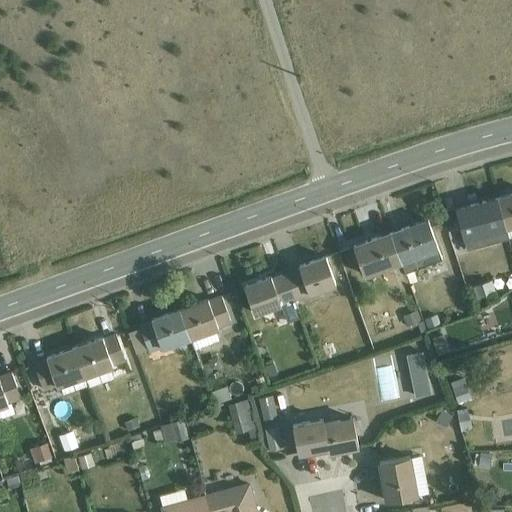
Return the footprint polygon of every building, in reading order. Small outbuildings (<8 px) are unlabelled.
[(511,194),(498,198),(509,238),(511,236),(511,194)] [(509,238),(498,198),(469,206),(470,208),(455,211),(466,250),(509,239),(509,238)] [(405,272),(442,259),(428,219),(391,233),(401,263),(405,272)] [(401,263),(391,233),(353,247),(364,277),(401,263)] [(296,300),(336,285),(326,257),(299,266),(300,269),(286,273),(296,300)] [(296,300),(286,273),(272,278),(271,276),(244,286),(255,315),(281,305),(287,322),(302,317),(296,300)] [(492,279),(469,288),(473,300),(497,291),(492,279)] [(216,329),(231,323),(222,296),(209,301),(208,299),(180,309),(191,339),(195,349),(220,340),(216,329)] [(191,339),(180,309),(152,319),(153,321),(140,326),(150,352),(162,347),(163,349),(191,339)] [(418,309),(402,315),(407,327),(422,320),(418,309)] [(113,366),(126,360),(117,334),(103,339),(103,337),(75,347),(89,385),(89,387),(114,378),(111,368),(114,366),(113,366)] [(444,334),(432,338),(438,356),(449,351),(444,334)] [(332,340),(321,344),(326,359),(337,355),(332,340)] [(89,385),(75,347),(47,358),(47,359),(34,364),(44,391),(57,386),(57,387),(61,386),(63,394),(89,385)] [(406,348),(409,390),(428,388),(424,347),(406,348)] [(5,405),(21,399),(12,372),(0,376),(0,417),(9,415),(5,405)] [(466,383),(453,388),(458,403),(471,399),(466,383)] [(232,399),(227,386),(210,391),(215,405),(232,399)] [(264,420),(278,417),(273,394),(259,397),(264,420)] [(258,437),(248,398),(228,404),(236,433),(248,430),(251,439),(258,437)] [(468,408),(457,411),(461,430),(472,428),(468,408)] [(453,416),(441,409),(435,421),(447,428),(453,416)] [(328,452),(359,446),(353,417),(324,423),(322,417),(292,423),(298,452),(327,447),(328,452)] [(185,419),(161,425),(163,433),(153,435),(154,440),(157,439),(157,442),(164,440),(165,446),(191,440),(185,419)] [(79,446),(73,430),(59,435),(64,451),(79,446)] [(275,430),(265,431),(269,456),(278,454),(275,430)] [(52,457),(47,443),(30,449),(35,463),(52,457)] [(91,453),(78,457),(81,469),(95,465),(94,462),(97,461),(94,453),(92,454),(91,453)] [(492,454),(475,453),(474,465),(478,466),(478,467),(489,469),(492,454)] [(74,455),(63,459),(67,472),(78,469),(74,455)] [(387,501),(419,495),(412,455),(379,461),(387,501)] [(44,492),(37,469),(20,474),(27,499),(38,496),(37,494),(44,492)] [(22,485),(17,474),(5,478),(9,489),(22,485)] [(257,511),(249,482),(206,494),(210,511),(257,511)] [(210,511),(206,494),(187,499),(185,489),(160,496),(164,511),(210,511)]
